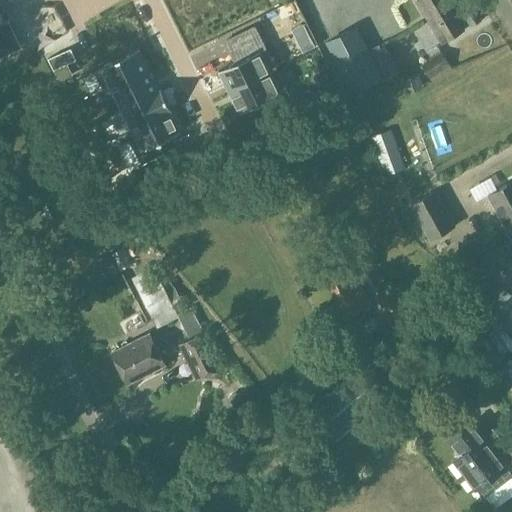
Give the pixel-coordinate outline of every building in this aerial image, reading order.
[(466,29),(447,0),(420,0),(417,2),(443,43),(466,29)] [(260,5),(181,29),(188,52),(203,48),(208,66),(252,52),(246,33),(267,27),(260,5)] [(475,6),(463,14),(472,27),(483,20),(475,6)] [(0,25),(0,56),(20,46),(8,24),(10,23),(9,21),(0,25)] [(354,95),(383,80),(384,80),(369,51),(357,28),(330,42),(328,43),(354,95)] [(80,44),(57,56),(63,67),(85,56),(80,44)] [(377,44),(368,49),(384,79),(399,73),(383,46),(378,48),(377,44)] [(431,79),(451,66),(438,45),(424,54),(428,62),(422,65),(431,79)] [(102,68),(112,89),(150,70),(139,49),(102,68)] [(259,50),(219,71),(230,92),(270,71),(259,50)] [(112,89),(123,110),(160,91),(150,70),(112,89)] [(270,71),(230,92),(241,113),(281,93),(270,71)] [(422,86),(418,75),(403,80),(407,91),(422,86)] [(173,110),(162,90),(160,91),(123,110),(133,130),(171,111),(173,110)] [(86,102),(73,109),(78,120),(91,113),(86,102)] [(133,130),(144,151),(181,132),(171,111),(133,130)] [(387,123),(384,116),(374,120),(377,128),(387,123)] [(278,173),(305,161),(294,137),(296,136),(290,124),(266,135),(272,147),(282,142),(282,143),(268,150),(278,173)] [(406,168),(392,130),(372,137),(385,176),(406,168)] [(96,135),(82,142),(88,153),(101,146),(96,135)] [(511,183),(489,195),(511,236),(511,183)] [(457,227),(437,191),(411,205),(431,241),(457,227)] [(104,243),(108,251),(120,245),(116,237),(104,243)] [(464,277),(483,274),(478,239),(459,242),(464,277)] [(109,254),(90,264),(99,280),(118,270),(109,254)] [(350,267),(326,282),(349,319),(373,304),(350,267)] [(364,276),(399,333),(416,323),(409,313),(419,307),(409,293),(416,288),(410,278),(391,290),(377,268),(364,276)] [(138,284),(158,328),(180,318),(178,314),(186,310),(178,291),(168,295),(158,274),(138,284)] [(502,308),(511,295),(496,285),(487,298),(502,308)] [(180,344),(198,380),(225,367),(207,330),(180,344)] [(150,334),(113,353),(129,384),(166,365),(150,334)] [(352,382),(315,414),(333,435),(371,403),(352,382)] [(235,408),(241,406),(244,401),(242,396),(237,393),(232,395),(229,400),(231,405),(235,408)] [(462,453),(455,458),(484,494),(509,474),(504,468),(511,461),(511,447),(510,449),(495,428),(483,437),(473,423),(452,439),(462,453)]
